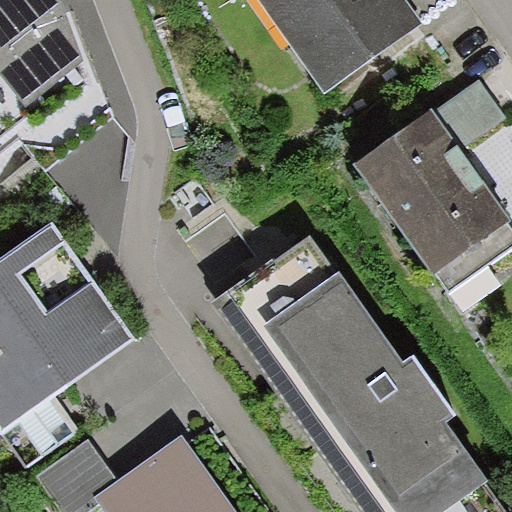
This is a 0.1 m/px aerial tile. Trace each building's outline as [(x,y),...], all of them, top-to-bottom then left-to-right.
[(56,17),(42,0),(0,0),(0,155),(87,81),(56,17)] [(423,19),(408,0),(250,0),(320,94),(423,19)] [(511,246),(423,121),(352,171),(441,296),(511,246)] [(132,344),(53,233),(0,270),(0,438),(52,402),(132,344)] [(394,354),(311,238),(230,295),(384,511),(509,511),(447,426),(458,418),(415,356),(402,365),(394,354)] [(76,436),(52,402),(0,438),(0,442),(23,474),(76,436)] [(227,511),(178,444),(118,489),(96,504),(101,511),(227,511)] [(118,489),(88,445),(35,482),(55,511),(101,511),(96,504),(118,489)]
